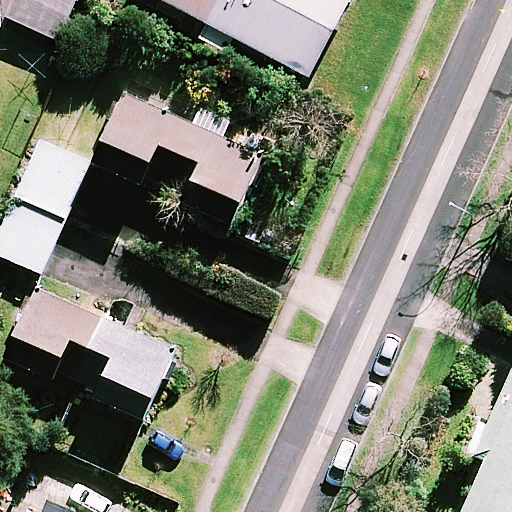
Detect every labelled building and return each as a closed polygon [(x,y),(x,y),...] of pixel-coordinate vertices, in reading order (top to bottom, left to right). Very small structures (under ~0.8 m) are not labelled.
[(0,17),(54,41),(71,0),(5,0),(0,11),(0,17)] [(343,0),(155,0),(303,77),(343,0)] [(261,154),(121,94),(91,165),(230,224),(261,154)] [(85,166),(35,144),(0,223),(0,260),(36,276),(85,166)] [(176,356),(36,292),(5,361),(146,424),(176,356)] [(511,511),(511,376),(501,372),(465,454),(477,459),(454,511),(511,511)] [(0,511),(59,511),(1,485),(0,487),(0,511)]
